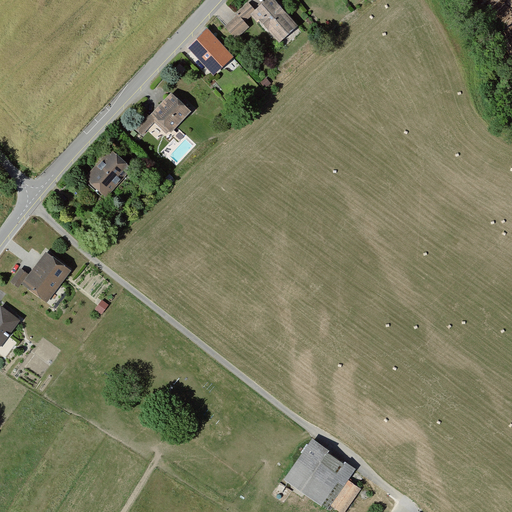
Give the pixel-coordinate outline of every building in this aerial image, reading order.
[(303,22),(280,0),(266,0),(254,13),(284,42),(303,22)] [(247,19),(254,13),(246,4),(224,23),(237,38),(252,25),(247,19)] [(236,52),(209,26),(188,47),(215,73),(236,52)] [(175,133),(197,109),(172,86),(137,124),(145,131),(158,117),(175,133)] [(138,166),(119,149),(92,178),(111,195),(138,166)] [(75,268),(48,249),(32,272),(25,267),(15,281),(22,287),(26,283),(51,301),(75,268)] [(25,319),(3,304),(0,309),(0,345),(4,349),(25,319)] [(351,477),(358,469),(315,439),(287,478),(329,508),(334,502),(351,477)] [(363,485),(351,477),(334,502),(345,510),(363,485)]
